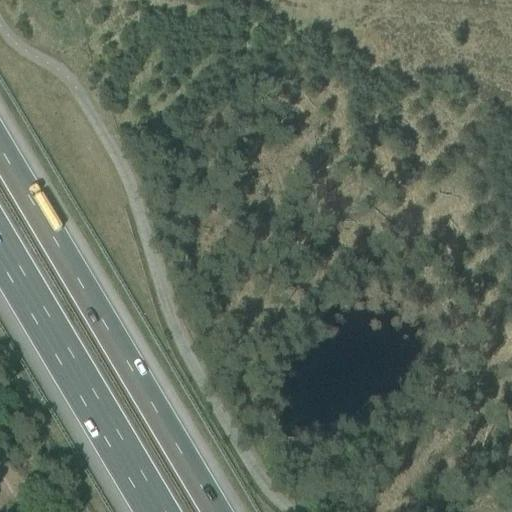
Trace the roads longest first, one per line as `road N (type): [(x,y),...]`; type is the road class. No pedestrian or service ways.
road 1 (motorway): [(214,511),(0,151)]
road 2 (motorway): [(0,248),(156,511)]
